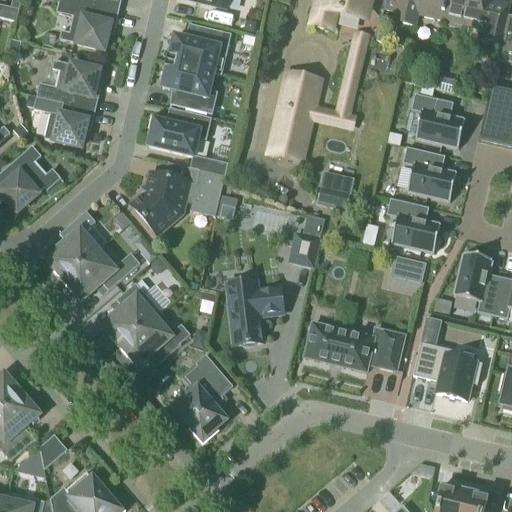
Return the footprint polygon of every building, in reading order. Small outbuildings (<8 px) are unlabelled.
[(13,0),(10,11),(19,13),(22,0),(20,0),(13,0)] [(60,0),(59,4),(118,18),(121,4),(116,3),(116,0),(60,0)] [(181,0),(181,2),(227,13),(229,0),(181,0)] [(317,0),(311,30),(333,36),(337,20),(368,28),(374,0),(317,0)] [(399,0),(393,26),(416,31),(418,20),(446,26),(445,29),(461,33),(461,30),(463,30),(469,0),(399,0)] [(477,43),(500,49),(509,8),(491,4),(492,0),(469,0),(463,30),(479,34),(477,43)] [(109,29),(115,31),(118,18),(59,4),(56,17),(73,21),(69,37),(61,35),(59,44),(103,54),(109,29)] [(0,22),(16,26),(19,13),(10,11),(0,8),(0,22)] [(511,20),(507,20),(497,65),(511,67),(511,20)] [(244,33),(253,35),(255,27),(251,26),(245,29),(244,33)] [(168,60),(166,66),(214,77),(214,78),(222,80),(231,42),(231,40),(195,33),(192,45),(186,46),(186,43),(174,41),(170,60),(168,60)] [(410,44),(378,37),(376,45),(408,52),(410,44)] [(11,44),(8,57),(18,60),(21,46),(11,44)] [(478,77),(493,80),(498,57),(485,54),(485,55),(477,53),(475,61),(481,63),(478,77)] [(40,88),(36,101),(95,115),(99,101),(93,100),(98,75),(54,65),(52,74),(48,73),(44,89),(40,88)] [(176,111),(212,119),(218,97),(209,95),(214,78),(214,77),(166,66),(165,72),(167,72),(162,92),(174,95),(176,93),(179,99),(176,111)] [(289,75),(269,161),(304,169),(323,83),(289,75)] [(485,145),(511,150),(511,92),(496,89),(485,145)] [(419,100),(431,103),(433,94),(421,91),(419,100)] [(414,99),(411,115),(421,117),(415,143),(458,153),(465,125),(450,121),(453,108),(431,103),(419,100),(414,99)] [(29,100),(26,108),(34,110),(36,101),(29,100)] [(92,128),(95,115),(36,101),(34,110),(33,114),(50,118),(44,143),(81,151),(86,127),(92,128)] [(206,145),(212,123),(176,114),(173,126),(167,129),(163,123),(152,120),(149,133),(152,134),(148,151),(194,162),(198,143),(206,145)] [(0,146),(10,138),(4,131),(0,134),(0,146)] [(18,131),(16,136),(19,140),(24,139),(26,135),(23,131),(18,131)] [(47,195),(61,183),(52,173),(46,179),(35,167),(41,161),(32,150),(0,178),(0,196),(0,197),(17,216),(45,192),(47,195)] [(406,152),(402,169),(412,171),(406,197),(450,207),(456,178),(442,175),(445,162),(406,152)] [(198,161),(195,173),(195,174),(199,175),(199,174),(225,181),(228,169),(198,161)] [(143,200),(132,210),(157,239),(181,218),(184,207),(185,204),(192,205),(218,211),(219,207),(222,195),(222,191),(225,181),(199,174),(199,175),(196,189),(164,181),(151,178),(148,192),(143,200)] [(316,207),(346,214),(349,199),(320,192),(316,207)] [(390,203),(386,220),(396,222),(391,248),(433,258),(440,229),(425,226),(428,212),(390,203)] [(86,216),(79,222),(60,239),(68,248),(49,264),(57,274),(55,276),(63,285),(96,256),(81,238),(95,226),(86,216)] [(129,227),(121,218),(114,224),(121,234),(129,227)] [(313,271),(319,244),(296,239),(294,245),(283,242),(281,253),(292,255),(289,266),(313,271)] [(147,248),(139,255),(150,267),(158,260),(147,248)] [(112,274),(96,256),(63,285),(71,294),(73,292),(82,302),(100,286),(108,295),(140,268),(131,258),(112,274)] [(463,258),(453,301),(479,307),(477,317),(492,321),(501,282),(488,279),(491,264),(463,258)] [(165,271),(158,262),(150,269),(154,275),(160,275),(165,271)] [(421,286),(425,268),(413,265),(409,283),(421,286)] [(511,284),(501,282),(492,321),(507,324),(509,314),(511,314),(511,284)] [(234,350),(241,349),(243,350),(245,350),(248,350),(249,350),(252,350),(253,349),(256,348),(257,347),(263,346),(260,320),(283,317),(280,292),(257,295),(256,285),(227,289),(234,350)] [(111,341),(119,351),(160,316),(135,288),(116,304),(124,314),(106,330),(114,339),(111,341)] [(160,316),(119,351),(128,360),(130,358),(138,367),(149,358),(157,368),(165,361),(187,342),(190,339),(188,337),(181,329),(175,334),(160,316)] [(356,348),(358,339),(312,328),(304,362),(331,369),(332,366),(339,368),(338,370),(366,377),(368,369),(396,376),(404,340),(375,333),(371,351),(356,348)] [(193,350),(202,352),(207,337),(202,336),(196,339),(193,350)] [(421,348),(413,381),(438,387),(435,398),(467,406),(471,388),(477,389),(482,368),(452,361),(454,355),(421,348)] [(206,359),(205,359),(195,368),(197,370),(185,381),(191,387),(184,393),(190,400),(176,412),(184,421),(182,423),(203,447),(230,423),(227,420),(223,424),(213,412),(223,403),(222,401),(233,391),(206,359)] [(511,377),(507,376),(506,379),(503,378),(498,396),(502,397),(499,409),(502,410),(501,414),(511,416),(511,377)] [(0,417),(23,397),(15,388),(12,390),(4,381),(0,384),(0,417)] [(31,407),(23,397),(0,417),(0,452),(11,465),(35,445),(23,430),(36,418),(28,409),(31,407)] [(45,474),(67,454),(54,439),(40,452),(44,474),(45,474)] [(121,511),(111,501),(109,503),(87,477),(67,494),(64,491),(50,503),(51,511),(121,511)] [(443,488),(443,489),(441,495),(442,495),(440,502),(437,511),(461,511),(466,492),(445,487),(444,487),(443,488)] [(484,511),(486,506),(488,500),(488,499),(488,498),(487,498),(487,497),(486,497),(486,496),(466,492),(465,497),(461,511),(484,511)] [(6,506),(4,511),(51,511),(50,503),(45,506),(8,497),(6,506)]
